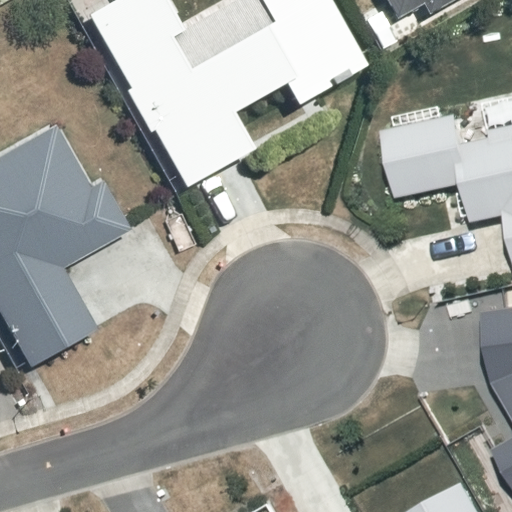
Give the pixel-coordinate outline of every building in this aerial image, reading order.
[(179,0),(122,0),(93,17),(197,196),(330,118),(321,102),(381,67),(341,0),(231,0),(193,22),(179,0)] [(379,0),(392,22),(419,7),(425,18),(456,0),(379,0)] [(511,94),(390,121),(407,198),(469,184),(478,222),(511,215),(511,217),(511,94)] [(0,302),(37,368),(106,330),(70,267),(133,231),(103,178),(94,183),(58,119),(0,152),(0,302)] [(511,422),(511,441),(492,452),(511,487),(511,313),(485,317),(494,390),(511,422)] [(478,511),(466,490),(426,511),(478,511)]
